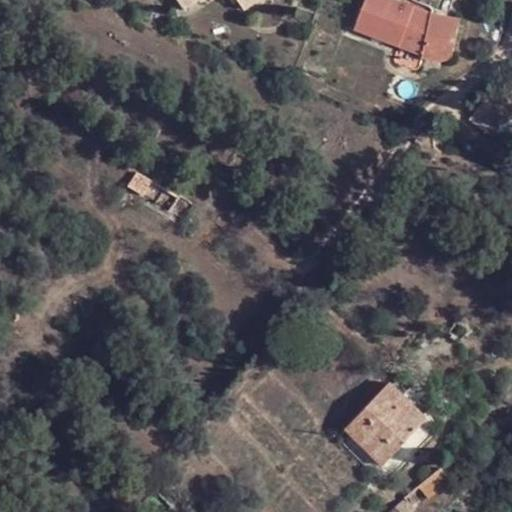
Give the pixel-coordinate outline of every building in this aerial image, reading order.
[(184,0),(189,8),(201,0),(205,0),(208,3),(212,0),(243,0),(250,10),(264,0),(184,0)] [(373,0),(360,32),(404,48),(406,43),(428,51),(427,57),(425,60),(447,62),(456,58),(463,20),(447,18),(441,16),(430,13),(418,8),(396,0),(373,0)] [(406,43),(404,48),(427,57),(428,51),(406,43)] [(474,118),(495,133),(508,114),(488,100),(474,118)] [(131,186),(147,197),(155,181),(139,172),(131,186)] [(147,197),(160,205),(170,189),(155,181),(147,197)] [(179,201),(182,196),(170,189),(160,205),(166,210),(161,219),(166,222),(168,220),(171,214),(179,201)] [(179,201),(171,214),(176,213),(181,210),(186,204),(179,201)] [(383,465),(429,423),(394,384),(348,427),(383,465)] [(405,500),(412,509),(452,481),(443,468),(402,496),(405,500)] [(407,511),(412,509),(405,500),(386,511),(407,511)]
